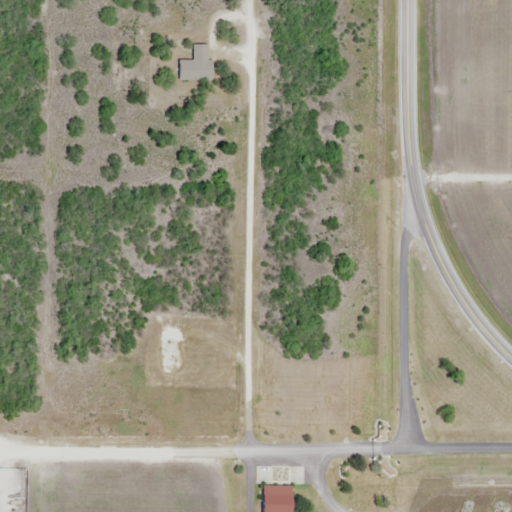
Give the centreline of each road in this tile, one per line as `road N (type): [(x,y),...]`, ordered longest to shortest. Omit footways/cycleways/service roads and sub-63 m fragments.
road 1 (secondary): [(407,0),(409,142),(424,218),(462,300),(511,359)]
road 2 (residential): [(231,456),(511,451)]
road 3 (residential): [(418,195),(398,247),(400,453)]
road 4 (residential): [(0,453),(231,456)]
